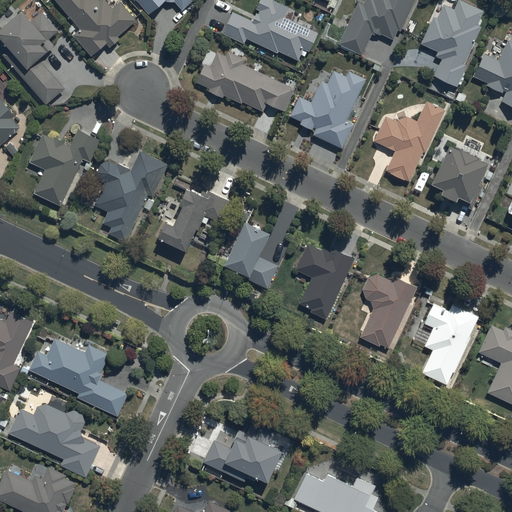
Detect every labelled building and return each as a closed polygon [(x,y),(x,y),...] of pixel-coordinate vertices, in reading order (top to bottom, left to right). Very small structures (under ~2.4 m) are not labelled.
[(74,33),(92,53),(107,41),(110,44),(120,36),(119,34),(138,18),(122,0),(120,0),(119,0),(57,0),(81,27),(74,33)] [(138,0),(149,11),(163,0),(176,0),(183,8),(192,0),(138,0)] [(280,48),(299,58),(304,47),(310,50),(319,31),(285,13),(289,5),(279,0),(259,0),(256,6),(259,7),(254,18),(234,8),(222,30),(245,41),(248,36),(278,52),(280,48)] [(358,50),(362,52),(372,31),(375,33),(377,30),(381,33),(382,32),(394,37),(399,27),(401,29),(415,0),(358,0),(339,41),(343,43),(342,46),(356,53),(358,50)] [(465,0),(457,0),(454,7),(443,2),(436,16),(434,15),(421,41),(437,50),(437,51),(437,52),(437,53),(438,54),(438,55),(439,55),(439,56),(440,56),(440,57),(441,57),(442,57),(434,73),(457,84),(458,82),(460,83),(464,75),(462,74),(468,62),(467,62),(473,48),(470,46),(481,24),(480,23),(482,19),(479,17),(483,8),(465,0)] [(0,30),(12,44),(3,52),(34,89),(31,92),(37,98),(41,95),(47,102),(66,86),(39,54),(48,46),(49,48),(56,42),(51,36),(59,28),(43,9),(33,18),(23,6),(0,25),(0,30)] [(511,40),(508,38),(498,57),(484,51),(474,73),(488,81),(488,83),(502,90),(504,88),(506,89),(502,97),(511,102),(511,40)] [(243,99),(263,109),(268,100),(284,108),(296,86),(244,61),(246,57),(229,48),(227,52),(219,48),(212,64),(206,61),(197,80),(211,86),(210,88),(224,95),(226,92),(243,101),(243,99)] [(314,132),(342,145),(354,123),(347,119),(367,77),(350,68),(347,73),(334,67),(328,80),(323,78),(312,100),(300,94),(290,114),(302,119),(301,121),(313,127),(314,125),(316,126),(314,132)] [(0,142),(21,125),(13,116),(16,113),(0,94),(0,142)] [(426,150),(445,107),(427,99),(417,118),(406,114),(399,117),(396,119),(386,114),(375,138),(395,148),(386,168),(410,179),(424,149),(426,150)] [(35,190),(61,203),(84,156),(91,160),(102,137),(79,126),(70,144),(64,141),(65,139),(53,134),(52,135),(43,131),(39,139),(36,138),(32,146),(36,147),(30,159),(41,165),(39,169),(44,172),(35,190)] [(452,196),(472,206),(484,182),(478,179),(488,158),(477,154),(478,152),(460,144),(459,146),(448,141),(432,179),(443,185),(442,189),(448,192),(446,195),(451,198),(452,196)] [(132,167),(118,160),(117,162),(110,159),(102,162),(99,169),(100,178),(105,180),(95,202),(109,209),(103,221),(112,225),(110,231),(126,239),(143,206),(150,209),(156,197),(153,195),(170,162),(142,147),(132,167)] [(160,233),(186,247),(198,223),(200,224),(206,213),(220,221),(232,198),(209,187),(208,190),(193,182),(191,185),(188,184),(180,198),(184,200),(174,219),(168,216),(160,233)] [(246,215),(238,234),(227,257),(226,259),(248,271),(246,275),(268,285),(279,262),(260,253),(272,227),(246,215)] [(309,240),(296,267),(313,275),(300,301),(312,307),(311,309),(326,316),(355,256),(333,245),(331,248),(325,245),(324,248),(309,240)] [(395,274),(393,278),(378,272),(368,276),(365,287),(367,295),(371,298),(374,305),(362,334),(380,344),(381,341),(389,346),(417,284),(395,274)] [(424,320),(433,325),(425,344),(432,347),(422,370),(447,381),(453,369),(454,370),(470,335),(469,335),(479,314),(453,302),(449,310),(444,307),(444,306),(434,301),(424,320)] [(12,308),(6,319),(0,315),(0,382),(12,387),(22,364),(15,361),(33,320),(12,308)] [(491,322),(478,349),(502,360),(488,391),(511,402),(511,327),(505,325),(504,328),(491,322)] [(47,352),(39,348),(30,368),(80,391),(79,395),(119,413),(130,390),(100,376),(103,370),(101,369),(110,351),(89,341),(85,350),(55,335),(47,352)] [(83,428),(86,419),(83,410),(75,408),(66,411),(46,401),(38,404),(34,412),(22,406),(10,429),(14,432),(14,433),(65,456),(62,463),(87,474),(101,444),(86,437),(83,428)] [(232,445),(215,437),(204,459),(246,478),(251,467),(270,476),(285,446),(270,439),(275,429),(253,418),(247,431),(241,428),(232,445)] [(0,496),(30,511),(69,511),(70,510),(64,507),(76,485),(74,484),(76,481),(65,475),(67,472),(50,463),(44,476),(36,472),(32,478),(8,466),(2,478),(0,476),(0,496)] [(295,496),(328,511),(378,511),(380,508),(372,504),(378,494),(372,491),(376,482),(358,473),(353,482),(327,469),(324,477),(307,469),(295,496)] [(178,502),(173,511),(228,511),(231,507),(210,497),(205,507),(198,511),(178,502)]
